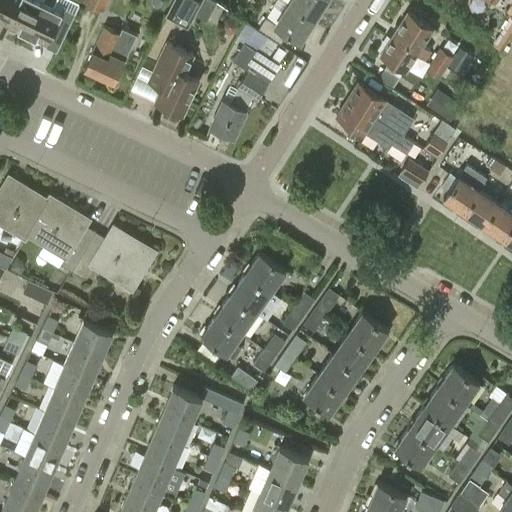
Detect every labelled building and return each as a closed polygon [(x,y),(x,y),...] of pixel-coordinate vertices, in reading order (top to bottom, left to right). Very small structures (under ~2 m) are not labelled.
[(0,0),(0,22),(6,25),(17,0),(0,0)] [(17,0),(6,25),(26,35),(42,2),(42,0),(17,0)] [(73,0),(55,0),(52,7),(42,2),(26,35),(46,44),(53,31),(65,36),(80,3),(73,0)] [(82,0),(82,1),(102,11),(107,0),(82,0)] [(187,27),(201,0),(172,0),(164,15),(187,27)] [(299,38),(313,16),(289,0),(275,22),(265,16),(258,27),(279,40),(286,30),(299,38)] [(288,0),(289,0),(313,16),(323,0),(288,0)] [(407,12),(393,34),(426,55),(429,50),(420,45),(432,28),(407,12)] [(504,47),(511,24),(511,15),(504,13),(494,43),(504,47)] [(228,32),(234,31),(238,26),(237,20),(231,16),(225,18),(222,23),(223,29),(228,32)] [(122,28),(120,32),(103,25),(84,66),(113,80),(122,60),(124,60),(136,34),(122,28)] [(423,59),(426,55),(393,34),(379,55),(404,71),(415,54),(423,59)] [(166,40),(151,74),(148,79),(161,85),(154,100),(182,112),(198,78),(184,71),(193,53),(166,40)] [(246,110),(245,110),(250,96),(256,100),(267,83),(254,75),(265,58),(250,48),(242,43),(233,59),(248,69),(237,85),(229,102),(222,99),(210,126),(233,137),(246,110)] [(439,46),(432,58),(445,67),(453,55),(439,46)] [(456,51),(447,64),(461,73),(469,60),(456,51)] [(438,77),(445,67),(432,58),(426,68),(438,77)] [(402,110),(386,99),(359,82),(347,99),(402,134),(413,116),(402,110)] [(449,121),(461,104),(440,89),(428,107),(449,121)] [(413,140),(402,134),(347,99),(337,116),(364,133),(365,132),(388,147),(391,142),(406,151),(413,140)] [(447,141),(433,132),(423,146),(437,156),(447,141)] [(498,159),(490,154),(485,163),(492,168),(498,159)] [(401,171),(399,175),(398,175),(417,187),(428,169),(409,157),(400,170),(401,171)] [(505,164),(498,159),(492,168),(499,173),(505,164)] [(462,211),(478,188),(458,174),(442,197),(462,211)] [(0,187),(0,222),(24,236),(50,194),(48,193),(46,197),(8,175),(0,187)] [(478,188),(462,211),(482,224),(497,201),(478,188)] [(88,216),(50,194),(24,236),(27,238),(29,233),(64,254),(59,263),(71,270),(94,229),(83,223),(88,216)] [(511,210),(497,201),(482,224),(501,237),(511,220),(511,210)] [(511,220),(501,237),(511,244),(511,220)] [(105,235),(94,229),(71,270),(82,276),(90,262),(131,287),(153,248),(112,224),(105,235)] [(0,264),(5,267),(12,256),(0,250),(0,264)] [(259,250),(244,271),(270,289),(285,268),(259,250)] [(270,289),(244,271),(229,292),(255,310),(270,289)] [(21,291),(46,302),(53,290),(27,278),(21,291)] [(328,286),(315,304),(326,312),(339,294),(328,286)] [(303,290),(293,306),(303,313),(314,298),(303,290)] [(229,292),(215,313),(241,331),(255,310),(229,292)] [(315,304),(302,322),(313,330),(326,312),(315,304)] [(292,328),(303,313),(293,306),(282,321),(292,328)] [(362,309),(347,330),(372,349),(387,327),(362,309)] [(200,335),(204,337),(233,358),(241,346),(234,341),(241,331),(215,313),(200,335)] [(47,314),(41,326),(52,331),(58,319),(47,314)] [(83,317),(73,342),(102,354),(112,330),(83,317)] [(22,342),(25,334),(27,331),(12,325),(7,335),(22,342)] [(41,326),(35,339),(46,344),(52,331),(41,326)] [(358,369),(372,349),(347,330),(332,351),(358,369)] [(274,332),(263,347),(274,355),(284,340),(274,332)] [(295,333),(284,348),(295,356),(306,341),(295,333)] [(22,342),(7,335),(2,346),(17,353),(22,342)] [(92,376),(102,354),(73,342),(63,364),(92,376)] [(263,370),(274,355),(263,347),(252,362),(263,370)] [(284,348),(273,364),(284,371),(295,356),(284,348)] [(343,389),(358,369),(332,351),(317,371),(343,389)] [(12,361),(0,355),(0,372),(6,375),(12,361)] [(25,359),(19,371),(31,376),(37,364),(25,359)] [(453,363),(438,384),(464,402),(479,381),(453,363)] [(63,364),(54,386),(83,399),(92,376),(63,364)] [(237,364),(233,370),(230,375),(249,389),(251,387),(256,379),(237,364)] [(19,371),(14,383),(25,389),(31,376),(19,371)] [(328,411),(343,389),(317,371),(302,392),(328,411)] [(174,384),(163,409),(192,421),(202,397),(197,395),(174,384)] [(202,384),(197,395),(202,397),(227,408),(221,422),(232,426),(243,402),(202,384)] [(464,402),(438,384),(423,404),(449,423),(464,402)] [(72,425),(83,399),(54,386),(42,412),(72,425)] [(487,419),(497,426),(511,404),(511,397),(506,393),(487,419)] [(4,403),(0,411),(0,416),(9,421),(15,409),(4,403)] [(423,404),(409,425),(434,443),(449,423),(423,404)] [(300,421),(306,412),(295,405),(289,414),(300,421)] [(163,409),(153,432),(182,444),(192,421),(163,409)] [(62,448),(72,425),(42,412),(32,436),(62,448)] [(0,416),(0,431),(3,433),(9,421),(0,416)] [(487,441),(497,426),(487,419),(486,419),(476,433),(487,441)] [(508,443),(511,436),(511,422),(507,420),(497,435),(508,443)] [(419,465),(434,443),(409,425),(394,446),(419,465)] [(238,426),(232,440),(244,444),(249,431),(238,426)] [(182,444),(153,432),(143,456),(171,468),(182,444)] [(52,472),(62,448),(32,436),(22,459),(52,472)] [(213,441),(207,454),(219,458),(224,446),(213,441)] [(279,443),(269,467),(298,479),(308,455),(279,443)] [(469,444),(458,459),(469,467),(479,451),(469,444)] [(490,446),(480,460),(490,468),(500,454),(490,446)] [(213,471),(219,458),(207,454),(202,466),(213,471)] [(143,456),(133,479),(161,491),(171,468),(143,456)] [(42,495),(52,472),(22,459),(12,483),(42,495)] [(458,482),(469,467),(458,459),(447,475),(458,482)] [(468,477),(464,481),(449,504),(461,511),(473,511),(479,504),(470,498),(490,468),(480,460),(468,477)] [(223,461),(218,473),(229,478),(235,465),(223,461)] [(288,502),(298,479),(269,467),(259,489),(288,502)] [(218,473),(213,486),(224,490),(229,478),(218,473)] [(152,511),(161,491),(133,479),(123,503),(144,511),(152,511)] [(504,511),(511,511),(511,486),(511,484),(511,482),(506,479),(498,491),(504,496),(496,507),(504,511)] [(377,480),(367,504),(384,511),(398,511),(407,493),(377,480)] [(15,511),(34,511),(42,495),(12,483),(2,507),(15,511)] [(437,511),(443,499),(444,497),(423,484),(421,489),(413,506),(424,510),(423,511),(437,511)] [(193,487),(188,499),(199,504),(204,491),(193,487)] [(283,511),(288,502),(259,489),(249,511),(283,511)] [(183,511),(195,511),(199,504),(188,499),(182,511),(183,511)] [(144,511),(123,503),(119,511),(144,511)]
